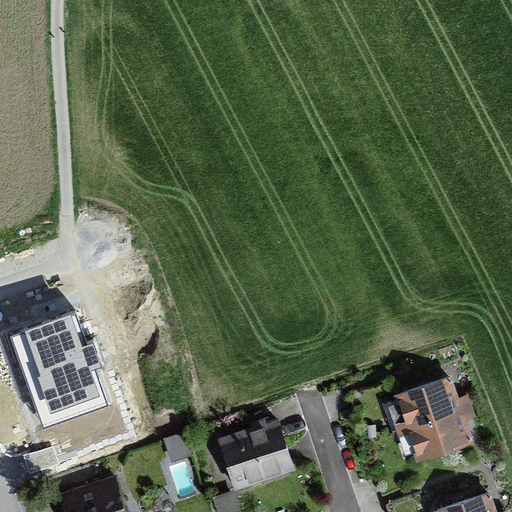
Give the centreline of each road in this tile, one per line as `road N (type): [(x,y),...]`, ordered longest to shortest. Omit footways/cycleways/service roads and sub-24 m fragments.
road 1 (residential): [(18,511),(7,486),(68,347),(57,0)]
road 2 (residential): [(347,511),(305,391)]
